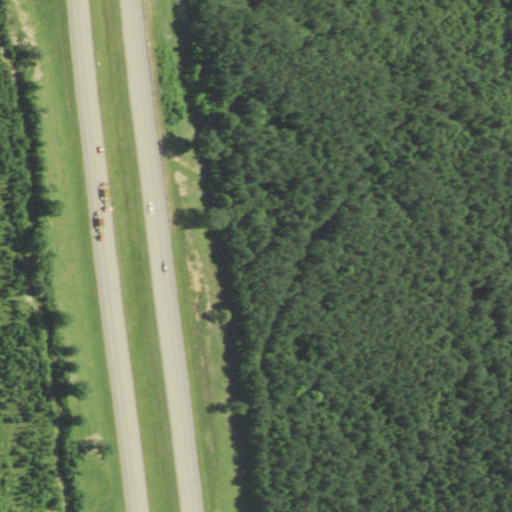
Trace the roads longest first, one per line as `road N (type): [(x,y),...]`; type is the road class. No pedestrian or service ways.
road 1 (motorway): [(77,0),(133,511)]
road 2 (motorway): [(187,511),(131,0)]
